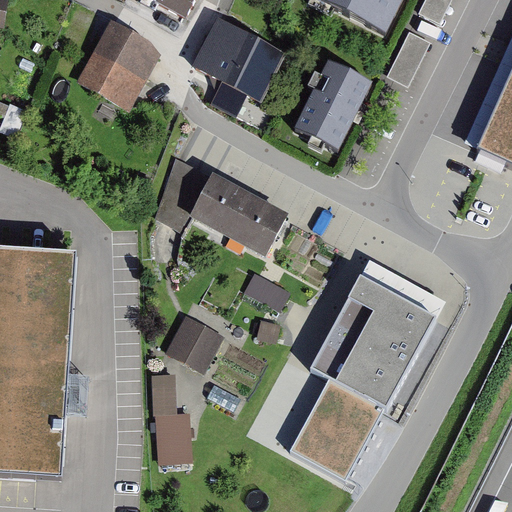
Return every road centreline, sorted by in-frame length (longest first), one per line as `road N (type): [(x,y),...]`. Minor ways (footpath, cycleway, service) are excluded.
road 1 (residential): [(375,511),(484,316),(489,290),(464,258),(381,213)]
road 2 (residential): [(93,0),(124,9),(156,36),(188,102),(209,122),(381,213)]
road 3 (residential): [(381,213),(488,0)]
